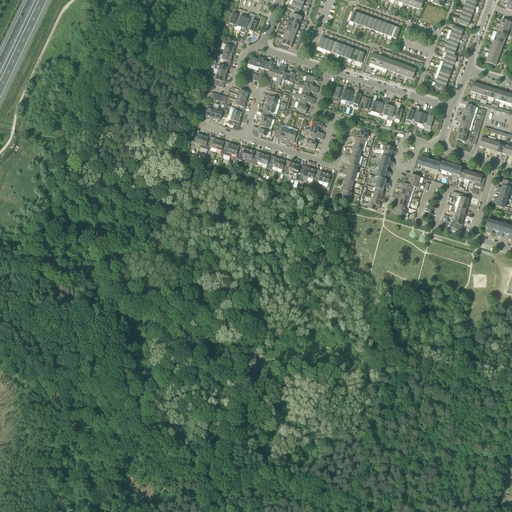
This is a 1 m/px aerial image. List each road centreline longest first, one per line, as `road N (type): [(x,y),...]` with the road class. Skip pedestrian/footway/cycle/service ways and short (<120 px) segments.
road 1 (residential): [(244,138),(336,162),(347,123),(318,110),(330,70)]
road 2 (track): [(51,511),(97,314)]
road 3 (track): [(103,281),(254,316)]
road 4 (track): [(329,197),(295,279),(254,316)]
road 5 (track): [(235,381),(199,511)]
road 6 (residential): [(262,45),(243,54),(235,80),(258,96),(244,138)]
